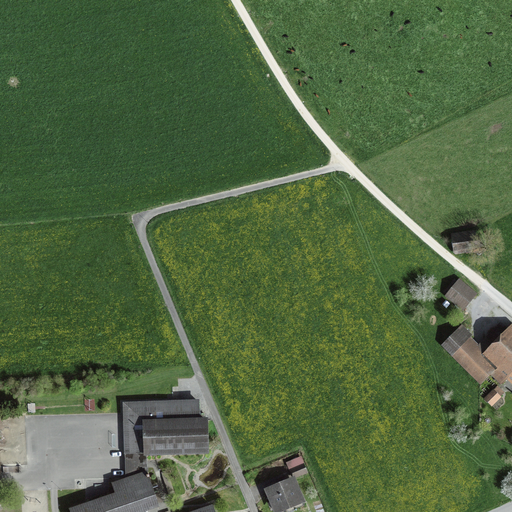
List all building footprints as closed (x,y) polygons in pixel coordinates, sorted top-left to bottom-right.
[(459,238),(460,254),(479,252),(478,236),(459,238)] [(465,311),(475,300),(463,288),(452,299),(465,311)] [(465,334),(449,351),(485,385),(498,372),(511,385),(511,331),(488,356),(465,334)] [(199,403),(125,406),(127,475),(148,474),(148,460),(212,457),(210,421),(200,422),(199,403)] [(301,458),(288,463),(294,477),(307,472),(301,458)] [(117,496),(72,511),(160,511),(148,476),(114,488),(117,496)] [(293,482),(269,492),(277,511),(287,511),(302,506),(293,482)]
